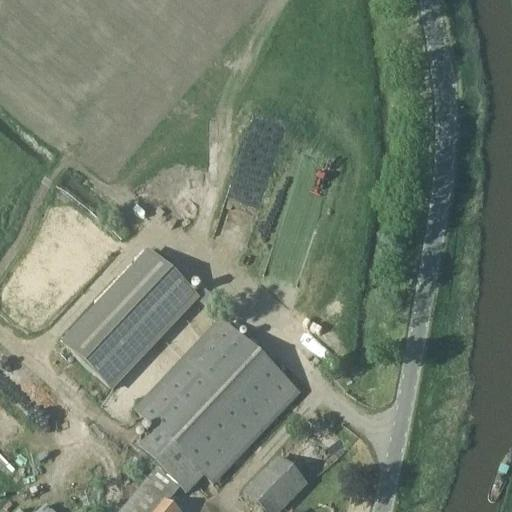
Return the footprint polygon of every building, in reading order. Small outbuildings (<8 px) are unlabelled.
[(299,292),(339,166),(306,156),(266,282),(299,292)] [(109,391),(196,300),(149,255),(62,347),(109,391)] [(220,322),(133,414),(156,435),(138,454),(185,498),(202,479),(213,489),(299,397),(220,322)] [(258,511),(283,511),(329,463),(300,436),(242,496),(258,511)] [(121,511),(172,511),(167,508),(175,497),(151,477),(121,511)]
